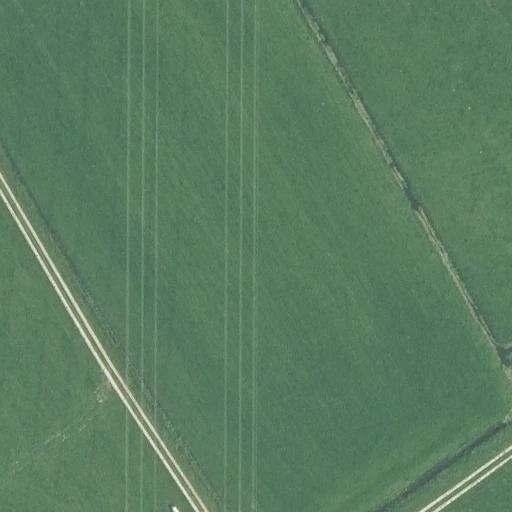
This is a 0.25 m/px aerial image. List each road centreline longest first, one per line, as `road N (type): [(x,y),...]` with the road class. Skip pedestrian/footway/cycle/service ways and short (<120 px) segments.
road 1 (track): [(0,192),(200,511)]
road 2 (track): [(0,475),(123,393)]
